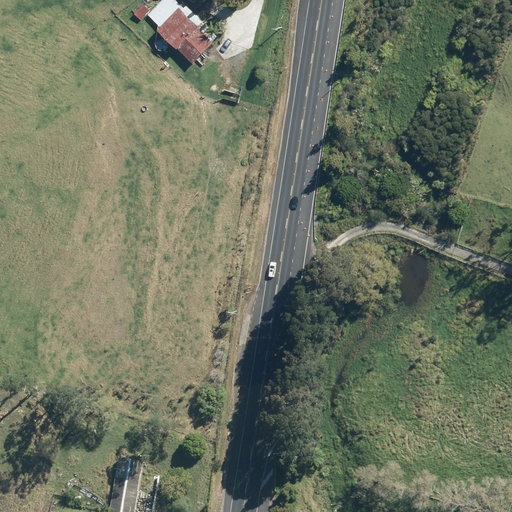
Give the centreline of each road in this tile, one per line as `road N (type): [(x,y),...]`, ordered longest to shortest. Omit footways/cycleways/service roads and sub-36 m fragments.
road 1 (primary): [(322,0),(243,511)]
road 2 (unknown): [(280,272),(379,222),(454,230),(511,259)]
